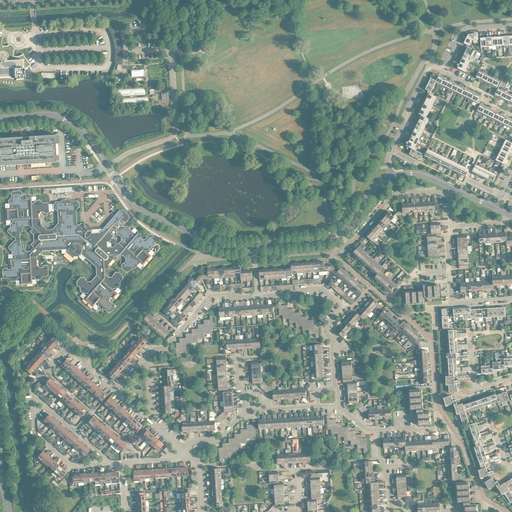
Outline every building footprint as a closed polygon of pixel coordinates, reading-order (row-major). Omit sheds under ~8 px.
[(240,5),(225,9),(228,22),(243,19),(240,5)] [(114,62),(121,63),(122,56),(122,49),(121,42),(119,36),(117,29),(113,23),(107,27),(108,27),(110,29),(111,31),(111,32),(111,33),(112,32),(113,37),(114,38),(115,43),(115,44),(116,49),(116,50),(116,55),(116,56),(116,59),(115,59),(115,62),(114,62)] [(29,67),(30,66),(31,65),(23,54),(24,54),(23,53),(23,54),(22,55),(21,55),(20,56),(19,56),(18,56),(17,56),(16,56),(15,56),(14,56),(14,55),(14,54),(14,53),(13,52),(13,51),(12,50),(13,49),(13,48),(13,47),(12,47),(11,46),(10,46),(9,47),(8,46),(7,46),(6,46),(5,46),(4,46),(3,46),(3,45),(2,44),(2,43),(2,42),(2,41),(2,40),(3,39),(3,38),(4,37),(4,36),(3,37),(0,34),(0,74),(0,75),(2,75),(4,74),(5,74),(6,74),(8,75),(9,75),(11,75),(15,76),(15,78),(16,78),(17,80),(16,80),(17,80),(18,79),(19,79),(21,79),(22,79),(23,79),(24,80),(24,79),(23,79),(24,77),(25,77),(25,69),(26,68),(28,67),(29,67)] [(470,46),(469,48),(471,49),(472,47),(470,46),(472,40),(468,34),(464,43),(470,46)] [(478,34),(468,34),(472,40),(478,40),(479,43),(481,43),(481,40),(479,40),(478,34)] [(467,47),(464,52),(475,58),(476,56),(474,54),(475,51),(471,49),(469,48),(467,47)] [(464,52),(462,57),(470,61),(472,58),(474,60),(475,58),(464,52)] [(462,57),(459,62),(470,68),(471,66),(468,64),(470,61),(462,57)] [(470,68),(459,62),(457,68),(463,71),(465,72),(466,68),(469,70),(470,68)] [(127,111),(128,111),(135,109),(136,111),(144,109),(144,110),(153,109),(153,110),(164,107),(164,106),(168,105),(167,100),(169,100),(167,92),(168,91),(166,83),(168,83),(167,79),(166,74),(167,74),(165,65),(156,67),(156,68),(150,70),(150,71),(145,72),(146,80),(145,80),(147,89),(156,87),(156,98),(116,100),(119,112),(127,110),(127,111)] [(57,77),(57,75),(57,74),(60,74),(60,71),(60,70),(56,70),(56,71),(56,72),(41,72),(41,78),(56,78),(60,78),(60,76),(60,74),(59,75),(59,77),(57,77)] [(479,80),(481,81),(486,71),(484,70),(483,72),(479,71),(478,74),(476,73),(474,76),(476,77),(476,78),(480,79),(479,80)] [(483,81),(486,83),(490,76),(487,74),(488,72),(486,71),(481,81),(482,82),(483,81)] [(489,86),(491,86),(496,76),(494,75),(493,77),(490,76),(486,83),(490,84),(489,86)] [(436,82),(436,83),(439,84),(437,87),(438,87),(439,88),(445,77),(443,76),(442,78),(439,76),(437,79),(436,81),(437,81),(436,82)] [(496,76),(491,86),(493,87),(493,86),(497,88),(500,81),(497,79),(498,77),(496,76)] [(445,77),(439,88),(442,89),(443,86),(446,88),(449,81),(446,79),(446,78),(445,77)] [(428,84),(434,86),(436,83),(436,82),(437,81),(436,81),(431,78),(428,84)] [(449,81),(446,88),(449,89),(448,92),(450,93),(455,82),(453,81),(453,83),(449,81)] [(455,82),(450,93),(452,94),(453,91),(456,93),(459,86),(456,84),(457,83),(455,82)] [(430,94),(433,95),(434,93),(431,92),(434,86),(428,84),(426,89),(431,92),(430,94)] [(459,86),(456,93),(459,94),(458,97),(460,98),(465,87),(464,86),(463,88),(459,86)] [(465,87),(460,98),(462,99),(463,96),(466,98),(470,91),(466,89),(467,88),(465,87)] [(498,98),(499,99),(505,88),(503,87),(501,90),(498,88),(495,95),(498,97),(498,98)] [(502,98),(505,100),(508,94),(505,92),(507,89),(505,88),(499,99),(501,100),(502,98)] [(470,91),(466,98),(469,99),(468,102),(470,103),(475,92),(474,92),(473,93),(470,91)] [(475,92),(470,103),(472,104),(474,101),(477,103),(480,96),(476,94),(477,93),(475,92)] [(426,98),(437,103),(438,101),(435,100),(437,97),(433,95),(430,94),(428,93),(427,96),(426,96),(426,97),(426,98)] [(423,103),(432,107),(433,104),(436,105),(437,103),(426,98),(425,98),(425,100),(423,103)] [(421,108),(432,114),(433,112),(430,110),(432,107),(423,103),(422,106),(421,106),(421,108)] [(479,116),(481,117),(486,106),(484,105),(484,106),(480,104),(477,111),(480,113),(479,116)] [(484,115),(487,116),(491,110),(487,108),(488,107),(486,106),(481,117),(483,117),(483,118),(484,115)] [(427,117),(428,114),(431,116),(432,114),(421,108),(421,109),(420,109),(420,110),(418,113),(421,115),(427,117)] [(489,121),(491,122),(496,111),(495,110),(494,111),(491,110),(487,116),(490,118),(489,121)] [(495,120),(498,121),(501,115),(497,113),(498,112),(496,111),(491,122),(493,123),(495,120)] [(418,120),(429,125),(430,123),(428,122),(429,119),(427,117),(421,115),(418,120)] [(499,126),(501,127),(507,116),(505,115),(504,116),(501,115),(498,121),(501,123),(499,126)] [(505,125),(508,126),(511,120),(508,118),(508,117),(507,116),(501,127),(503,128),(505,125)] [(416,125),(424,129),(426,126),(428,127),(429,125),(418,120),(416,125)] [(413,130),(424,135),(425,133),(423,132),(424,129),(416,125),(413,130)] [(411,135),(419,139),(421,136),(423,137),(424,135),(413,130),(411,135)] [(59,144),(59,135),(29,137),(30,141),(23,141),(23,137),(0,138),(0,162),(20,161),(31,161),(31,156),(56,154),(56,144),(59,144)] [(408,140),(419,146),(420,144),(418,142),(419,139),(411,135),(408,140)] [(502,141),(501,143),(511,149),(511,148),(511,139),(510,141),(506,139),(504,143),(502,141)] [(411,148),(412,149),(414,149),(416,146),(418,148),(419,146),(408,140),(406,145),(408,147),(411,148)] [(502,147),(501,150),(509,154),(511,149),(501,143),(500,145),(502,147)] [(428,159),(430,160),(435,149),(433,148),(432,151),(428,149),(427,152),(425,155),(425,156),(427,157),(428,159)] [(410,154),(415,157),(418,151),(414,149),(412,149),(410,154)] [(433,160),(435,161),(439,154),(436,153),(437,150),(435,149),(430,160),(431,161),(433,160)] [(497,151),(496,153),(507,159),(509,154),(501,150),(499,153),(497,151)] [(423,154),(425,155),(427,152),(425,151),(423,154),(418,151),(415,157),(421,159),(423,154)] [(438,164),(440,165),(445,154),(443,153),(442,156),(439,154),(435,161),(438,162),(438,164)] [(507,159),(496,153),(495,156),(497,157),(496,160),(497,161),(500,162),(504,164),(507,159)] [(444,165),(446,166),(449,159),(446,158),(447,155),(445,154),(440,165),(441,166),(444,165)] [(448,169),(450,170),(455,159),(453,158),(452,161),(449,159),(446,166),(448,167),(448,169)] [(454,170),(456,171),(459,164),(456,163),(458,160),(455,159),(450,170),(452,171),(454,170)] [(459,174),(460,175),(466,164),(464,163),(462,166),(459,164),(456,171),(458,172),(459,174)] [(476,174),(477,175),(483,164),(481,163),(479,166),(476,164),(473,171),(475,172),(476,174)] [(466,164),(460,175),(462,176),(464,175),(466,176),(470,169),(466,168),(468,165),(467,165),(466,164)] [(481,175),(483,176),(486,169),(483,168),(485,165),(483,164),(477,175),(479,176),(481,175)] [(486,180),(487,180),(493,169),(491,168),(489,171),(486,169),(483,176),(485,177),(486,179),(486,180)] [(493,169),(487,180),(489,181),(491,180),(494,181),(496,182),(497,179),(495,178),(496,176),(497,175),(494,173),(495,170),(493,169)] [(12,268),(11,269),(8,269),(8,268),(4,268),(3,269),(3,270),(3,271),(3,277),(4,278),(5,278),(5,279),(9,278),(13,282),(13,281),(15,281),(19,278),(20,278),(20,284),(33,284),(32,277),(33,277),(37,280),(38,279),(39,279),(40,280),(43,276),(47,276),(47,275),(48,274),(49,274),(48,267),(47,267),(46,266),(46,265),(43,265),(43,267),(40,267),(39,267),(39,266),(38,266),(37,257),(43,251),(68,249),(69,252),(74,257),(78,256),(81,253),(86,258),(96,267),(97,275),(91,282),(90,281),(89,282),(88,282),(86,279),(83,277),(83,276),(81,277),(76,282),(77,282),(76,282),(76,284),(77,284),(80,287),(80,292),(81,292),(82,292),(82,293),(87,293),(88,294),(84,299),(93,307),(98,302),(98,303),(99,308),(100,308),(101,309),(105,309),(108,312),(109,312),(110,312),(111,312),(115,307),(115,305),(112,302),(112,303),(110,301),(109,299),(112,297),(114,298),(118,293),(114,289),(113,289),(114,288),(119,288),(119,287),(120,286),(121,286),(120,282),(123,278),(124,278),(123,276),(118,271),(116,271),(116,272),(116,271),(113,274),(114,275),(112,277),(110,277),(110,276),(109,277),(106,274),(105,269),(109,269),(109,264),(113,259),(118,259),(117,255),(123,255),(126,258),(125,259),(126,260),(126,261),(124,263),(123,263),(121,265),(121,266),(121,267),(121,268),(126,272),(127,272),(128,272),(129,272),(132,269),(136,268),(136,267),(137,266),(138,266),(137,261),(138,260),(139,261),(143,265),(152,256),(147,252),(146,251),(147,250),(152,250),(152,249),(153,248),(154,248),(154,244),(157,240),(157,238),(156,238),(157,238),(152,234),(151,234),(151,233),(150,233),(149,234),(147,236),(147,237),(145,239),(144,239),(141,237),(143,235),(138,230),(133,236),(133,235),(132,230),(131,230),(130,229),(130,228),(126,228),(125,228),(123,225),(123,226),(122,225),(121,225),(120,226),(118,224),(118,223),(121,220),(122,220),(124,222),(126,222),(130,218),(129,217),(129,216),(130,215),(123,209),(122,210),(121,210),(120,209),(105,226),(102,230),(101,231),(100,232),(96,233),(95,233),(92,233),(88,238),(86,238),(86,233),(83,233),(82,232),(82,229),(83,228),(83,223),(81,223),(79,225),(77,223),(76,210),(78,208),(80,208),(79,202),(77,202),(70,203),(70,202),(69,202),(69,199),(65,200),(65,204),(62,205),(62,203),(53,204),(49,204),(48,204),(47,203),(47,202),(43,203),(39,199),(39,200),(37,200),(37,199),(33,203),(32,203),(32,196),(25,197),(26,199),(22,200),(21,199),(21,196),(23,196),(22,192),(21,191),(20,191),(20,190),(19,190),(13,191),(12,192),(12,193),(11,193),(12,197),(8,201),(9,201),(9,202),(9,203),(12,206),(12,208),(6,208),(6,221),(13,220),(13,221),(10,225),(11,226),(11,227),(8,230),(8,232),(12,236),(14,237),(16,237),(16,240),(14,240),(14,241),(13,242),(9,246),(9,247),(9,248),(9,249),(12,251),(12,253),(15,257),(15,258),(9,258),(9,265),(12,265),(12,268)] [(433,202),(430,202),(430,211),(436,211),(439,211),(438,203),(435,203),(435,202),(436,201),(435,197),(433,197),(433,202)] [(409,213),(408,203),(402,204),(403,210),(399,210),(399,213),(409,213)] [(383,212),(382,214),(391,221),(397,214),(395,212),(393,215),(388,211),(385,214),(383,212)] [(383,216),(380,219),(391,228),(392,226),(389,224),(391,221),(382,214),(381,215),(383,216)] [(376,220),(375,222),(384,229),(386,227),(389,230),(391,228),(380,219),(378,222),(376,220)] [(376,224),(373,227),(384,236),(385,235),(382,232),(384,229),(375,222),(374,223),(376,224)] [(369,228),(368,230),(377,238),(379,235),(382,238),(384,236),(373,227),(371,230),(369,228)] [(377,238),(368,230),(367,231),(369,233),(366,235),(373,242),(377,244),(378,243),(375,240),(377,238)] [(354,257),(356,259),(363,250),(361,248),(364,245),(362,243),(359,246),(353,253),(356,256),(354,257)] [(358,258),(361,261),(370,250),(369,249),(366,252),(363,250),(356,259),(357,260),(358,258)] [(362,265),(364,266),(372,257),(369,255),(372,252),(370,250),(361,261),(364,263),(362,265)] [(367,265),(369,268),(378,257),(377,256),(374,259),(372,257),(364,266),(365,267),(367,265)] [(371,272),(372,273),(380,264),(377,262),(380,259),(378,257),(369,268),(372,270),(371,272)] [(320,260),(318,260),(319,272),(329,271),(331,265),(330,265),(324,265),(324,262),(320,262),(320,260)] [(375,272),(377,275),(384,268),(387,264),(385,263),(382,266),(380,264),(372,273),(373,274),(375,272)] [(332,272),(339,278),(347,270),(346,268),(344,270),(341,268),(339,270),(335,266),(334,266),(332,272)] [(205,279),(214,278),(214,267),(212,267),(212,269),(208,269),(208,272),(202,273),(205,279)] [(376,282),(377,283),(385,274),(383,272),(385,269),(384,268),(377,275),(375,278),(377,280),(376,282)] [(339,278),(343,282),(350,275),(347,272),(348,271),(347,270),(339,278)] [(380,283),(383,285),(392,275),(390,273),(387,276),(385,274),(377,283),(378,284),(380,283)] [(187,279),(186,280),(195,288),(201,281),(198,275),(194,279),(192,277),(189,280),(187,279)] [(343,282),(347,285),(355,277),(354,275),(352,277),(350,275),(343,282)] [(384,289),(385,290),(393,282),(391,279),(394,276),(392,275),(383,285),(385,287),(384,289)] [(347,285),(352,289),(358,282),(355,280),(357,278),(355,277),(347,285)] [(187,283),(184,285),(192,292),(195,288),(186,280),(185,281),(187,283)] [(393,282),(385,290),(387,292),(388,290),(391,292),(397,285),(400,282),(398,280),(395,284),(393,282)] [(352,289),(356,293),(363,284),(362,283),(361,284),(358,282),(352,289)] [(363,284),(356,293),(360,296),(366,289),(363,287),(365,285),(363,284)] [(180,287),(179,288),(188,296),(192,292),(184,285),(182,288),(180,287)] [(404,293),(405,304),(424,302),(424,298),(427,297),(427,302),(442,301),(442,293),(440,293),(440,290),(439,286),(427,287),(427,285),(423,285),(422,285),(423,292),(404,293)] [(180,291),(177,294),(184,300),(188,296),(179,288),(178,289),(180,291)] [(173,295),(172,296),(181,304),(184,300),(177,294),(175,296),(173,295)] [(371,298),(369,301),(368,301),(375,308),(379,303),(372,297),(369,294),(367,296),(371,298)] [(173,299),(170,302),(177,308),(181,304),(172,296),(171,297),(173,299)] [(367,302),(365,305),(372,312),(375,308),(368,301),(369,301),(365,298),(364,300),(367,302)] [(166,303),(165,304),(174,312),(177,308),(170,302),(168,304),(166,303)] [(364,306),(361,309),(368,316),(372,312),(365,305),(362,302),(360,304),(364,306)] [(174,312),(165,304),(164,306),(165,307),(163,310),(170,316),(174,312)] [(360,311),(358,313),(357,313),(361,317),(365,320),(368,316),(361,309),(358,306),(357,308),(360,311)] [(353,312),(351,314),(351,315),(358,321),(361,317),(357,313),(358,313),(354,311),(355,310),(352,307),(350,309),(353,312)] [(449,328),(449,330),(453,330),(452,328),(449,328),(448,316),(448,314),(447,314),(447,309),(448,309),(447,308),(442,309),(442,315),(446,314),(446,316),(442,316),(443,323),(443,328),(449,328)] [(380,319),(383,321),(391,312),(389,311),(388,313),(385,310),(379,317),(376,320),(378,322),(380,319)] [(350,316),(348,318),(347,319),(354,325),(358,321),(351,315),(351,314),(348,311),(346,313),(350,316)] [(382,326),(384,328),(393,317),(390,315),(392,313),(391,312),(383,321),(385,323),(382,326)] [(143,320),(148,324),(154,317),(157,314),(155,313),(153,316),(150,313),(143,320)] [(346,320),(344,322),(344,323),(351,329),(354,325),(347,319),(348,318),(344,315),(343,317),(346,320)] [(148,324),(152,328),(158,320),(158,321),(161,318),(160,316),(157,319),(154,317),(148,324)] [(389,326),(391,328),(399,319),(397,318),(396,320),(393,317),(384,328),(386,329),(389,326)] [(343,324),(341,326),(340,327),(347,333),(351,329),(344,323),(344,322),(341,319),(339,321),(343,324)] [(392,335),(395,332),(401,324),(398,322),(400,320),(399,319),(391,328),(393,330),(390,333),(392,335)] [(152,328),(156,331),(162,324),(163,325),(165,321),(164,320),(161,323),(158,321),(158,320),(152,328)] [(400,330),(402,332),(410,323),(408,322),(407,324),(404,321),(401,324),(395,332),(397,333),(400,330)] [(156,331),(160,335),(166,328),(167,328),(169,325),(168,323),(165,327),(163,325),(162,324),(156,331)] [(340,327),(341,326),(337,323),(336,325),(339,328),(336,331),(344,337),(347,333),(340,327)] [(401,337),(403,339),(412,328),(409,326),(411,324),(410,323),(402,332),(404,334),(401,337)] [(166,328),(160,335),(164,338),(170,331),(171,332),(173,328),(172,327),(169,330),(167,328),(166,328)] [(408,337),(410,339),(418,330),(416,329),(415,331),(412,328),(403,339),(404,340),(405,340),(408,337)] [(410,339),(417,345),(422,340),(421,340),(418,338),(420,336),(418,333),(419,331),(418,330),(410,339)] [(53,336),(50,340),(59,348),(60,347),(57,344),(60,341),(59,341),(61,339),(54,332),(52,335),(53,336)] [(140,337),(136,341),(142,347),(147,341),(144,339),(143,340),(140,337)] [(50,340),(46,344),(52,349),(55,347),(58,349),(59,348),(50,340)] [(136,341),(132,346),(142,354),(143,352),(140,350),(142,347),(136,341)] [(46,344),(43,348),(52,356),(53,355),(50,352),(52,349),(46,344)] [(132,346),(129,350),(135,355),(138,353),(140,355),(142,354),(132,346)] [(418,347),(419,356),(430,356),(430,354),(428,354),(428,350),(421,351),(421,347),(418,347)] [(43,348),(39,352),(45,358),(48,355),(51,358),(52,356),(43,348)] [(129,350),(125,354),(135,362),(136,360),(133,358),(135,355),(129,350)] [(39,352),(35,356),(45,364),(46,363),(43,360),(45,358),(39,352)] [(125,354),(122,358),(128,363),(130,361),(133,363),(135,362),(125,354)] [(35,356),(32,360),(38,366),(40,363),(43,366),(45,364),(35,356)] [(122,358),(118,362),(127,370),(129,369),(126,366),(128,363),(122,358)] [(61,365),(65,369),(71,363),(67,359),(61,365)] [(32,360),(28,364),(38,372),(39,371),(36,368),(38,366),(32,360)] [(118,362),(115,366),(121,371),(123,369),(126,371),(127,370),(118,362)] [(65,369),(69,372),(75,366),(71,363),(65,369)] [(38,372),(28,364),(25,368),(31,374),(33,371),(36,374),(38,372)] [(69,372),(73,376),(79,370),(75,366),(69,372)] [(115,366),(111,370),(120,378),(122,377),(119,374),(121,371),(115,366)] [(73,376),(77,380),(83,373),(79,370),(73,376)] [(120,378),(111,370),(107,374),(114,380),(116,377),(119,379),(120,378)] [(77,380),(82,383),(87,377),(83,373),(77,380)] [(448,376),(446,376),(447,384),(449,384),(449,392),(458,392),(457,384),(459,384),(459,381),(455,381),(454,376),(448,376)] [(82,383),(86,387),(91,381),(87,377),(82,383)] [(44,384),(49,388),(54,382),(50,378),(44,384)] [(86,387),(90,390),(95,384),(91,381),(86,387)] [(49,388),(53,391),(58,385),(54,382),(49,388)] [(306,388),(300,388),(301,400),(303,400),(303,398),(306,398),(306,397),(310,396),(310,391),(309,391),(308,388),(311,385),(309,383),(307,386),(307,388),(306,388)] [(90,390),(94,394),(99,388),(95,384),(90,390)] [(53,391),(57,395),(62,389),(58,385),(53,391)] [(94,394),(98,398),(103,391),(99,388),(94,394)] [(57,395),(61,399),(66,392),(62,389),(57,395)] [(421,389),(410,390),(411,409),(417,409),(417,413),(418,413),(419,425),(426,425),(426,427),(435,426),(434,411),(429,411),(424,412),(423,408),(422,408),(421,389)] [(103,391),(98,398),(102,401),(108,395),(103,391)] [(61,399),(65,402),(71,396),(66,392),(61,399)] [(501,393),(505,405),(507,404),(506,401),(510,400),(507,392),(501,393)] [(490,395),(494,407),(496,406),(495,403),(498,402),(496,395),(495,393),(490,395)] [(498,402),(499,404),(502,403),(503,406),(505,405),(501,393),(496,395),(498,402)] [(454,404),(455,406),(458,405),(457,405),(458,405),(459,404),(458,401),(457,401),(456,400),(453,401),(452,395),(444,398),(446,406),(452,404),(453,405),(453,404),(454,404)] [(484,397),(487,405),(491,404),(492,407),(494,407),(490,395),(484,397)] [(65,402),(69,406),(75,399),(71,396),(65,402)] [(104,403),(109,407),(114,401),(110,397),(104,403)] [(479,399),(483,410),(485,409),(484,407),(487,405),(484,397),(479,399)] [(69,406),(73,409),(79,403),(75,399),(69,406)] [(474,400),(476,409),(480,408),(481,411),(483,410),(479,399),(474,400)] [(468,402),(472,414),(474,413),(473,410),(476,409),(474,400),(468,402)] [(109,407),(113,410),(118,404),(114,401),(109,407)] [(463,404),(465,411),(466,413),(469,412),(470,415),(472,414),(468,402),(463,404)] [(73,409),(77,413),(83,407),(79,403),(73,409)] [(459,413),(465,411),(463,404),(463,403),(459,405),(459,404),(458,405),(457,405),(458,405),(455,406),(457,412),(458,411),(459,412),(460,413),(459,413)] [(113,410),(117,414),(122,408),(118,404),(113,410)] [(83,407),(77,413),(81,417),(87,410),(83,407)] [(117,414),(121,418),(126,411),(122,408),(117,414)] [(121,418),(125,421),(130,415),(126,411),(121,418)] [(470,425),(473,424),(472,422),(469,422),(466,413),(465,411),(459,413),(460,416),(460,418),(461,418),(462,419),(461,421),(462,422),(463,425),(469,423),(470,425)] [(44,420),(48,424),(53,418),(49,414),(44,420)] [(125,421),(129,425),(134,418),(130,415),(125,421)] [(88,422),(92,426),(97,420),(93,416),(88,422)] [(48,424),(52,428),(57,421),(53,418),(48,424)] [(129,425),(133,428),(138,422),(134,418),(129,425)] [(92,426),(96,429),(102,423),(97,420),(92,426)] [(52,428),(56,431),(61,425),(57,421),(52,428)] [(138,422),(133,428),(137,432),(143,426),(138,422)] [(469,429),(470,431),(481,427),(481,425),(478,426),(476,422),(473,424),(470,425),(469,425),(470,427),(469,429)] [(96,429),(100,433),(106,427),(102,423),(96,429)] [(56,431),(60,435),(66,428),(61,425),(56,431)] [(100,433),(104,437),(110,430),(106,427),(100,433)] [(472,434),(473,436),(480,433),(479,430),(482,429),(481,427),(470,431),(470,433),(472,434)] [(60,435),(64,438),(70,432),(66,428),(60,435)] [(104,437),(108,440),(114,434),(110,430),(104,437)] [(142,436),(146,440),(151,433),(147,430),(142,436)] [(64,438),(68,442),(74,435),(70,432),(64,438)] [(146,440),(150,443),(155,437),(151,433),(146,440)] [(473,440),(473,442),(485,438),(484,436),(481,437),(480,433),(473,436),(474,438),(473,440)] [(108,440),(112,444),(118,437),(114,434),(108,440)] [(433,449),(442,448),(446,448),(450,447),(449,434),(444,435),(444,439),(437,439),(437,435),(433,435),(433,440),(433,449)] [(68,442),(72,445),(78,439),(74,435),(68,442)] [(112,444),(116,447),(122,441),(118,437),(112,444)] [(150,443),(154,447),(159,440),(155,437),(150,443)] [(476,444),(477,446),(477,447),(482,445),(484,444),(483,441),(486,440),(485,438),(473,442),(474,443),(476,444)] [(72,445),(76,449),(82,443),(78,439),(72,445)] [(159,440),(154,447),(158,451),(164,444),(159,440)] [(122,441),(116,447),(121,451),(126,445),(122,441)] [(76,449),(80,453),(86,446),(82,443),(76,449)] [(473,448),(475,453),(487,449),(486,447),(483,448),(482,445),(477,447),(477,446),(473,448)] [(86,446),(80,453),(85,456),(86,455),(90,450),(86,446)] [(475,453),(477,459),(486,456),(485,452),(488,451),(487,449),(475,453)] [(37,457),(42,461),(50,451),(48,450),(46,453),(43,451),(37,457)] [(42,461),(46,464),(51,458),(49,456),(51,453),(50,451),(42,461)] [(477,459),(479,464),(491,460),(490,458),(487,459),(486,456),(477,459)] [(46,464),(50,468),(58,458),(56,457),(54,460),(51,458),(46,464)] [(50,468),(54,471),(59,465),(57,463),(59,460),(58,458),(50,468)] [(480,466),(481,469),(486,467),(487,468),(490,467),(489,466),(488,463),(491,462),(491,460),(479,464),(479,466),(480,466)] [(54,471),(58,475),(66,466),(65,464),(62,467),(59,465),(54,471)] [(66,466),(58,475),(62,479),(68,472),(65,470),(67,467),(66,466)] [(481,469),(479,470),(481,478),(493,474),(492,471),(488,472),(487,468),(486,467),(481,469)] [(112,468),(110,468),(111,480),(111,483),(120,483),(119,471),(112,472),(112,468)] [(79,485),(79,482),(78,470),(76,470),(76,474),(72,474),(72,475),(73,479),(71,479),(70,479),(71,486),(79,485)] [(306,481),(307,483),(320,482),(320,477),(321,477),(321,473),(312,474),(312,477),(311,477),(311,481),(309,481),(306,481)] [(502,495),(504,493),(509,489),(505,483),(502,485),(499,481),(498,482),(497,481),(495,482),(492,478),(485,482),(490,489),(496,485),(501,492),(502,495)] [(468,482),(457,483),(458,502),(464,502),(464,505),(466,505),(465,511),(481,511),(481,504),(476,504),(471,504),(471,501),(469,501),(468,482)] [(503,496),(506,501),(509,500),(507,498),(511,494),(511,493),(510,491),(509,489),(504,493),(505,495),(503,496)] [(437,502),(434,502),(434,511),(436,511),(437,511),(440,511),(440,502),(440,501),(443,501),(442,496),(439,496),(439,498),(437,498),(437,502)]
